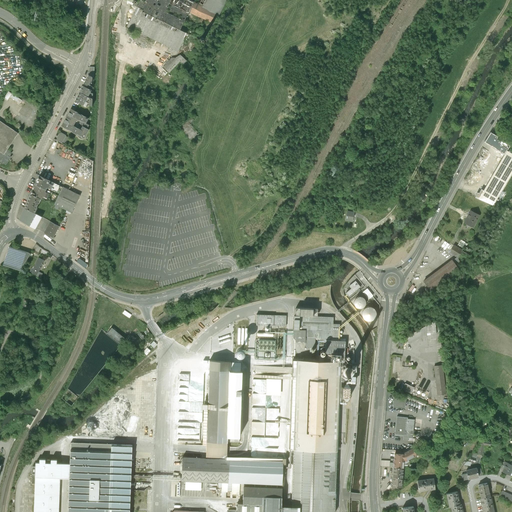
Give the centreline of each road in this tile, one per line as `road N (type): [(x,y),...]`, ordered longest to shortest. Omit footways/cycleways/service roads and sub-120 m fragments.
road 1 (secondary): [(379,278),(352,253),(322,250),(131,301),(93,284),(37,237),(13,233)]
road 2 (primary): [(396,274),(421,247),(511,89)]
road 3 (primary): [(373,507),(389,292)]
road 4 (tertiary): [(20,187),(80,67)]
